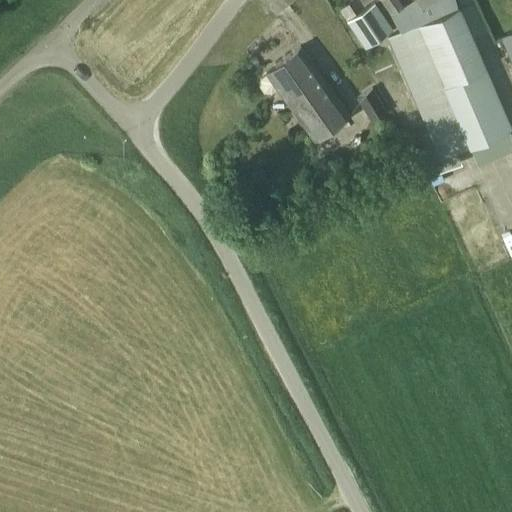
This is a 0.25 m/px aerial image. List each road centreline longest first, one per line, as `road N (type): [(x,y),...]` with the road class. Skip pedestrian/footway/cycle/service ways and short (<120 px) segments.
road 1 (unclassified): [(358,511),(251,298),(180,182),(134,133)]
road 2 (unclassified): [(134,133),(236,0)]
road 3 (unclassified): [(134,133),(50,40)]
